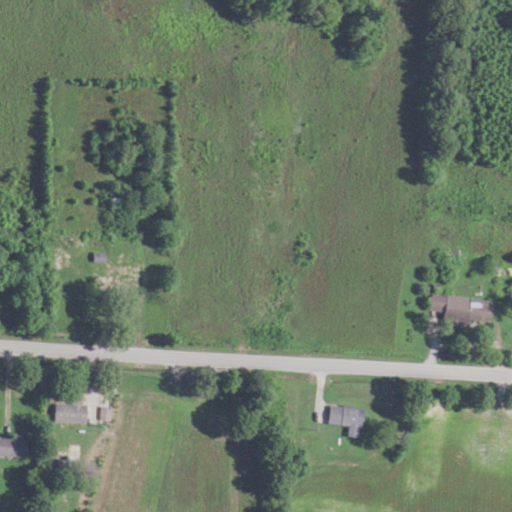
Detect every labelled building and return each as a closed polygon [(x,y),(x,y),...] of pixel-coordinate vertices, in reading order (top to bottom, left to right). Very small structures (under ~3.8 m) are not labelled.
[(116,210),(117,186),(105,185),(104,210),(116,210)] [(128,264),(99,263),(99,283),(139,284),(139,257),(128,257),(128,264)] [(421,309),(436,311),(434,322),(458,327),(460,319),(483,323),(487,302),(425,291),(421,309)] [(92,405),(93,393),(83,393),(82,402),(67,401),(66,404),(48,403),(47,421),(80,423),(81,405),(92,405)] [(341,436),(353,437),(357,408),(323,404),(321,423),(342,425),(341,436)] [(23,439),(0,438),(0,456),(23,457),(23,439)]
